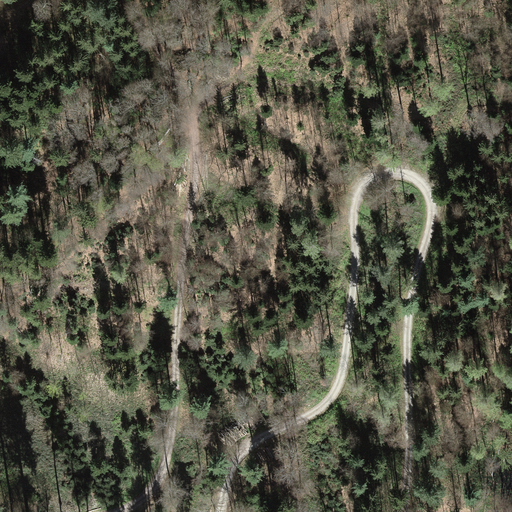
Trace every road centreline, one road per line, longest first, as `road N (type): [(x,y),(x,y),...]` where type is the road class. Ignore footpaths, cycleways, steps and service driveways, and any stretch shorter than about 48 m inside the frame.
road 1 (track): [(403,511),(407,302),(431,206),(415,177),(393,171),(370,179),(357,196),(339,385),(317,411),(242,447),(221,511)]
road 2 (track): [(114,511),(162,477),(194,161),(183,89),(121,0)]
road 3 (track): [(188,105),(351,0)]
